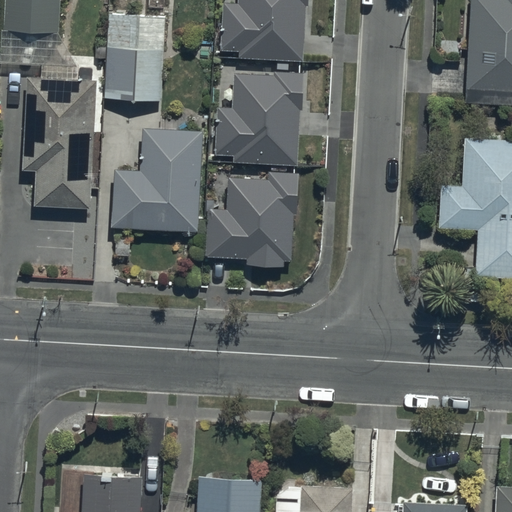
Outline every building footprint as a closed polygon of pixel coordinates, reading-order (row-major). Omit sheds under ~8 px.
[(61,0),(7,0),(6,30),(60,32),(61,0)] [(306,60),(307,0),(244,0),(244,1),(230,0),(228,57),(306,60)] [(511,95),(511,0),(472,0),(466,92),(511,95)] [(164,12),(108,10),(104,95),(161,97),(164,12)] [(100,82),(34,77),(24,202),(90,208),(100,82)] [(298,167),(301,81),(238,79),(237,108),(222,107),(221,164),(298,167)] [(202,231),(206,132),(145,130),(119,173),(118,229),(202,231)] [(511,277),(511,139),(468,139),(466,275),(511,277)] [(291,265),(294,179),(230,177),(230,206),(215,205),(213,262),(291,265)] [(141,511),(143,478),(86,475),(83,511),(141,511)] [(262,511),(264,481),(194,475),(192,511),(262,511)] [(354,511),(356,488),(306,486),(304,511),(354,511)] [(511,511),(511,489),(499,489),(498,511),(511,511)] [(464,511),(465,503),(402,502),(402,511),(464,511)]
